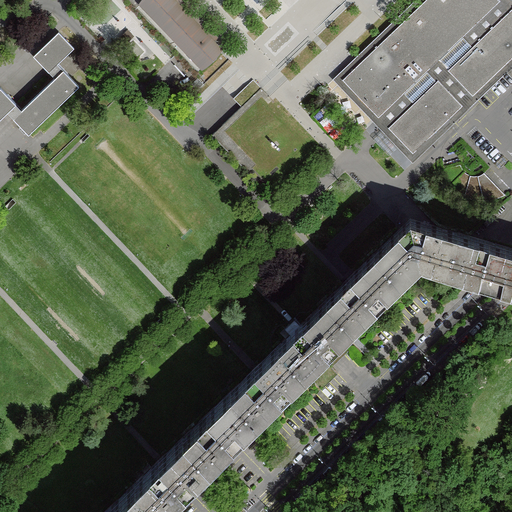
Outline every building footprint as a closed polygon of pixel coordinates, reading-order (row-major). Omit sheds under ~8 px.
[(133,0),(167,34),(203,71),(226,49),(176,0),(133,0)] [(498,0),(425,0),(342,80),(379,119),(501,2),(498,0)] [(511,9),(449,70),(474,96),(511,59),(511,9)] [(75,47),(60,31),(35,56),(56,78),(23,110),(2,88),(0,89),(0,120),(9,112),(30,135),(81,86),(59,63),(75,47)] [(254,78),(237,97),(244,104),(262,85),(254,78)] [(439,80),(390,129),(414,154),(464,105),(439,80)] [(159,511),(186,487),(346,333),(350,338),(422,269),(473,283),(487,287),(506,293),(511,294),(511,247),(472,237),(409,219),(400,228),(345,281),(296,326),(252,367),(157,458),(102,511),(159,511)]
